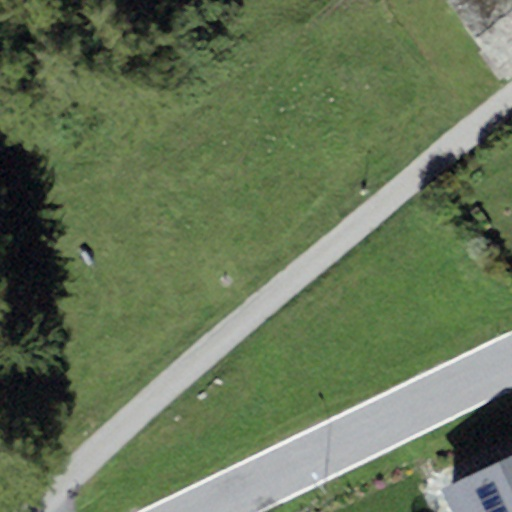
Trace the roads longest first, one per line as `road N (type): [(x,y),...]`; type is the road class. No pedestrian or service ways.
road 1 (residential): [(511,104),(256,314),(37,511)]
road 2 (unclassified): [(205,511),(511,362)]
